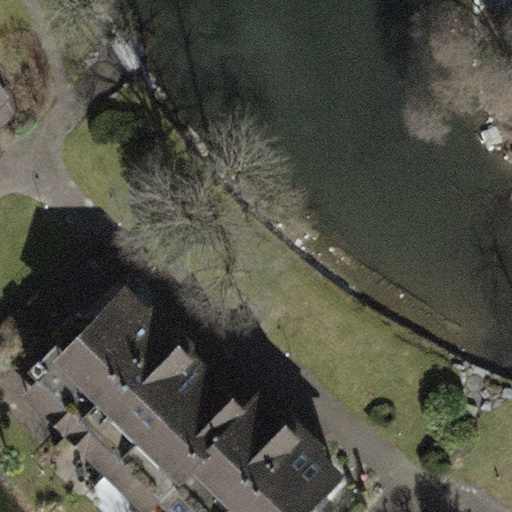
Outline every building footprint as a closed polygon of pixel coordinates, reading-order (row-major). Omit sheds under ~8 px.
[(0,102),(0,146),(22,127),(0,102)] [(165,347),(122,308),(52,383),(95,422),(165,347)] [(205,384),(165,347),(95,422),(134,459),(205,384)] [(246,423),(205,384),(134,459),(176,498),(186,487),(246,423)] [(257,412),(246,423),(186,487),(213,511),(240,511),(298,450),(257,412)] [(321,511),(341,491),(298,450),(240,511),(321,511)]
